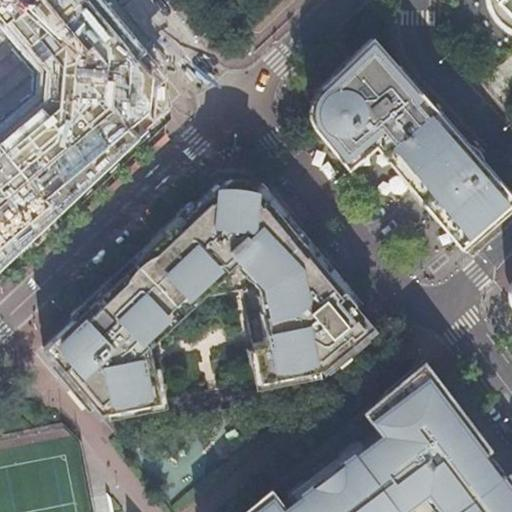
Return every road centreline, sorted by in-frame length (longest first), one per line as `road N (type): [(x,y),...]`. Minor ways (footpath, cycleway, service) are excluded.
road 1 (residential): [(229,104),(0,326)]
road 2 (residential): [(444,305),(409,298),(275,139),(229,104)]
road 3 (residential): [(511,153),(424,60),(414,0)]
road 4 (residential): [(339,0),(229,104)]
